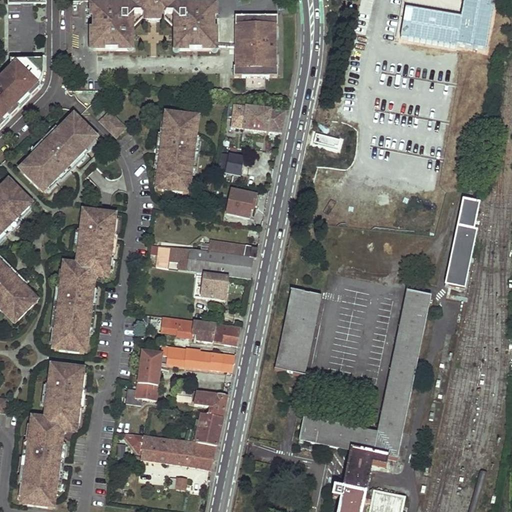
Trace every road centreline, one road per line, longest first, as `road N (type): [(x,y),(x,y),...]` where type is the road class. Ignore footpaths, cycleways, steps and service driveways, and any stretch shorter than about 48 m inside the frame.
road 1 (secondary): [(220,511),(310,57),(310,0)]
road 2 (unknown): [(377,284),(339,280),(318,369),(351,384),(358,378)]
road 3 (residential): [(0,150),(54,93),(57,0)]
road 4 (unknown): [(312,511),(319,468),(232,448)]
